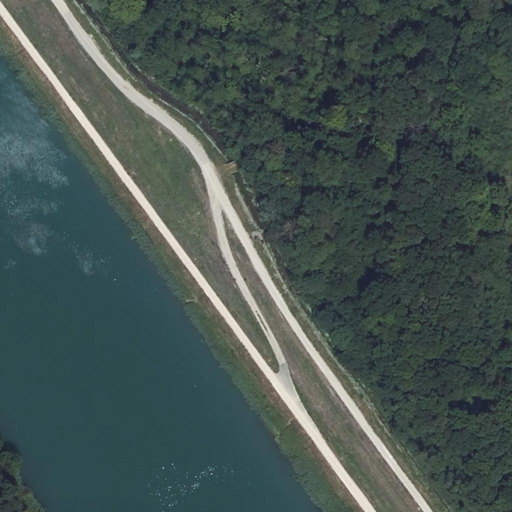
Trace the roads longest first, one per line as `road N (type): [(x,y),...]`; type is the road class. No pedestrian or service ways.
road 1 (track): [(55,0),(108,71),(187,140),(294,326),(426,511)]
road 2 (track): [(217,188),(227,258),(282,364),(296,416)]
